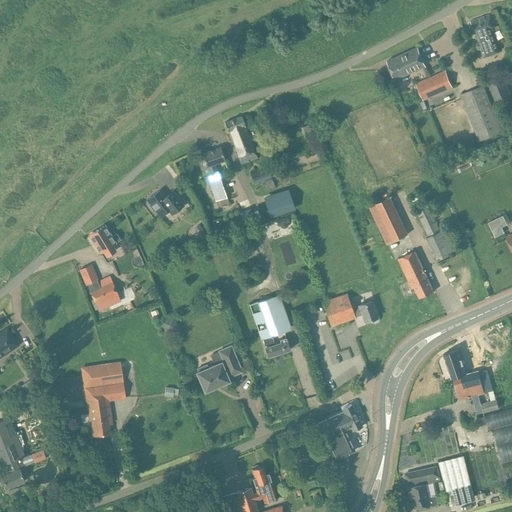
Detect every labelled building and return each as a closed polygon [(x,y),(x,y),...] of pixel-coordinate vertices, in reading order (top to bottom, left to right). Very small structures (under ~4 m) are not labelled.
[(496,30),(490,15),(470,22),(474,31),(476,37),(482,50),(484,57),(499,51),(491,31),(496,30)] [(426,66),(418,48),(387,61),(395,79),(426,66)] [(453,87),(445,71),(416,84),(423,100),(453,87)] [(511,96),(503,78),(488,84),(496,102),(511,96)] [(501,132),(483,86),(461,95),(479,141),(501,132)] [(258,158),(241,116),(225,123),(241,164),(258,158)] [(210,174),(207,175),(216,201),(215,201),(217,208),(221,206),(228,203),(215,164),(225,160),(221,147),(202,154),(207,166),(210,174)] [(271,177),(267,166),(250,173),(255,184),(271,177)] [(272,179),(265,182),(267,189),(275,186),(272,179)] [(295,210),(288,189),(263,197),(270,218),(295,210)] [(166,197),(160,190),(148,199),(151,204),(150,205),(151,207),(154,211),(156,210),(161,216),(169,210),(172,214),(184,205),(173,191),(166,197)] [(407,235),(389,197),(369,206),(387,244),(407,235)] [(417,211),(416,212),(429,237),(426,238),(437,260),(439,259),(456,251),(459,250),(448,227),(440,231),(428,206),(417,211)] [(249,208),(240,212),(244,222),(254,218),(249,208)] [(287,217),(276,221),(278,226),(280,225),(281,227),(283,228),(287,227),(288,224),(287,223),(289,222),(287,217)] [(199,224),(195,227),(198,231),(197,232),(200,237),(206,233),(199,224)] [(121,240),(119,237),(117,233),(112,237),(105,226),(90,235),(100,253),(121,240)] [(434,291),(415,251),(398,259),(412,288),(414,287),(419,298),(434,291)] [(98,280),(91,264),(80,269),(86,285),(98,280)] [(151,264),(149,269),(157,272),(159,267),(151,264)] [(334,280),(332,273),(324,275),(326,282),(334,280)] [(121,301),(110,277),(88,286),(98,311),(121,301)] [(352,308),(347,293),(323,302),(328,316),(331,326),(356,317),(355,317),(362,314),(365,322),(371,320),(372,321),(373,322),(375,323),(376,322),(378,321),(378,319),(378,317),(372,301),(359,305),(359,306),(352,308)] [(285,331),(274,296),(249,305),(250,305),(264,347),(265,347),(268,357),(290,350),(287,340),(286,337),(279,339),(280,342),(274,344),(272,335),(285,331)] [(178,329),(174,316),(161,321),(166,334),(178,329)] [(0,357),(18,345),(7,328),(0,333),(0,357)] [(242,372),(231,345),(218,351),(222,361),(208,367),(207,364),(197,369),(198,371),(196,372),(205,392),(230,381),(228,377),(242,372)] [(458,349),(443,354),(451,378),(453,378),(466,373),(463,366),(463,365),(463,364),(462,364),(462,361),(461,360),(462,359),(461,359),(458,349)] [(101,381),(123,378),(120,361),(80,367),(84,390),(85,390),(102,387),(101,381)] [(466,373),(453,378),(455,386),(456,386),(462,384),(464,388),(482,384),(481,383),(478,371),(466,374),(466,373)] [(37,375),(29,380),(34,387),(41,382),(37,375)] [(124,388),(123,378),(101,381),(102,387),(85,390),(89,412),(90,422),(91,422),(93,435),(110,433),(104,398),(116,396),(117,399),(126,398),(124,388)] [(456,386),(455,386),(459,399),(472,396),(473,399),(474,404),(481,402),(479,395),(484,394),(484,393),(482,384),(464,388),(462,384),(456,386)] [(174,388),(165,387),(165,396),(173,397),(174,388)] [(316,395),(305,398),(308,407),(319,403),(316,395)] [(497,399),(481,403),(483,412),(499,408),(497,399)] [(353,431),(362,426),(352,404),(343,408),(344,412),(319,424),(318,425),(335,460),(355,451),(345,430),(352,427),(353,431)] [(491,429),(499,462),(511,458),(511,406),(484,413),(488,430),(491,429)] [(9,417),(0,421),(0,465),(5,463),(5,464),(6,464),(10,472),(2,475),(3,478),(4,480),(7,490),(9,493),(12,492),(16,490),(14,485),(24,481),(19,469),(23,467),(26,466),(36,462),(33,454),(23,458),(23,457),(25,456),(21,447),(11,422),(9,417)] [(33,454),(36,462),(46,458),(43,450),(33,454)] [(474,496),(463,455),(438,462),(450,507),(487,498),(485,493),(474,496)] [(285,511),(283,505),(262,511),(259,511),(256,501),(262,499),(264,504),(269,502),(278,499),(271,480),(269,473),(267,473),(264,465),(252,469),(255,477),(252,478),(256,488),(257,492),(252,494),(251,488),(220,497),(224,511),(285,511)] [(438,477),(436,466),(405,473),(410,496),(412,495),(415,508),(431,505),(431,507),(439,505),(437,495),(429,497),(425,480),(438,477)]
